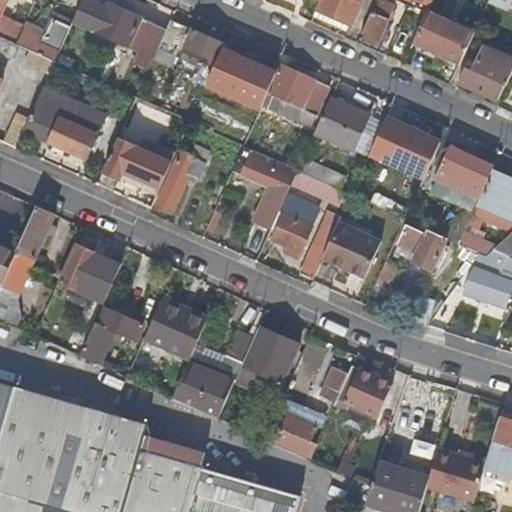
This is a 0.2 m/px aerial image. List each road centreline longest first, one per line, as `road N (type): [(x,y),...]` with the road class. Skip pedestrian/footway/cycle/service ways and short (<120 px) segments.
road 1 (residential): [(511,386),(415,356),(0,168)]
road 2 (residential): [(216,0),(511,134)]
